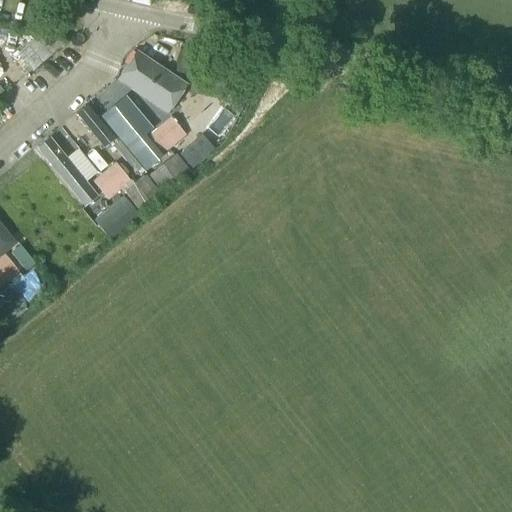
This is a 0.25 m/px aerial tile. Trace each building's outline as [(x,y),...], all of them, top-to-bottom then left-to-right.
[(30,68),(44,50),(26,36),(12,53),(30,68)] [(137,53),(118,80),(167,114),(186,87),(137,53)] [(88,101),(116,86),(111,77),(83,92),(88,101)] [(101,118),(145,170),(164,155),(146,133),(152,128),(145,119),(148,116),(129,94),(101,118)] [(86,107),(65,124),(93,157),(113,140),(86,107)] [(160,125),(175,145),(186,136),(171,116),(160,125)] [(175,145),(160,125),(148,134),(164,153),(175,145)] [(98,196),(49,138),(37,148),(85,207),(98,196)] [(208,151),(197,138),(179,154),(191,167),(208,151)] [(84,211),(33,148),(4,170),(45,221),(48,219),(63,238),(74,229),(69,223),(84,211)] [(165,193),(190,171),(175,154),(150,175),(165,193)] [(115,164),(103,173),(118,192),(129,183),(124,177),(115,164)] [(118,192),(103,173),(100,175),(92,182),(103,195),(107,201),(118,192)] [(160,197),(144,177),(123,194),(139,213),(160,197)] [(8,191),(0,197),(0,208),(2,211),(16,200),(8,191)] [(94,222),(110,240),(140,215),(124,197),(94,222)] [(0,226),(0,256),(15,245),(0,226)] [(24,271),(33,263),(19,246),(10,254),(24,271)] [(0,259),(0,275),(7,284),(18,275),(13,267),(4,256),(0,259)] [(28,274),(12,288),(26,304),(42,290),(28,274)] [(8,285),(0,291),(0,299),(1,301),(0,301),(0,328),(2,330),(25,310),(24,304),(8,285)]
